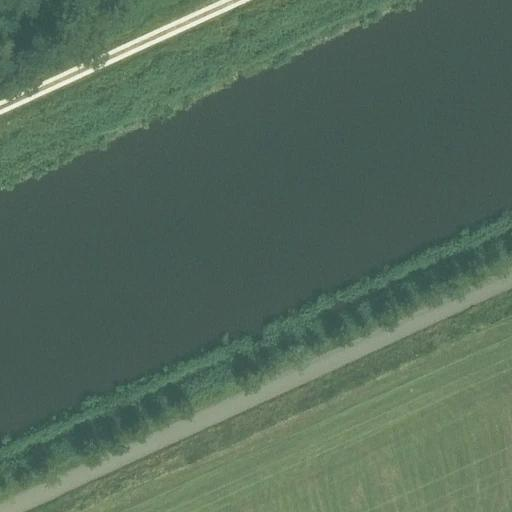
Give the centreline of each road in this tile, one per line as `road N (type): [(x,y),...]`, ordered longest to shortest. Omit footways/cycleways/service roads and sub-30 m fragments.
road 1 (unclassified): [(9,511),(511,280)]
road 2 (track): [(0,106),(233,0)]
